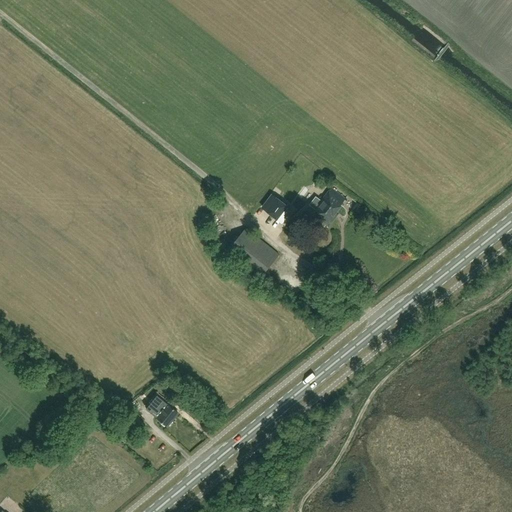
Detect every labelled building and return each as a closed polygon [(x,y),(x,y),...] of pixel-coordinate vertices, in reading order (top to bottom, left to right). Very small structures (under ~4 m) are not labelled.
[(334,214),(345,200),(332,189),(314,212),(321,218),(320,219),(328,226),(336,216),(334,214)] [(292,210),(273,195),(263,207),(282,222),(292,210)] [(260,278),(279,255),(246,228),(227,252),(260,278)] [(166,426),(178,413),(167,404),(156,417),(166,426)] [(120,415),(128,421),(131,417),(123,411),(120,415)] [(145,424),(135,416),(129,423),(139,432),(145,424)]
